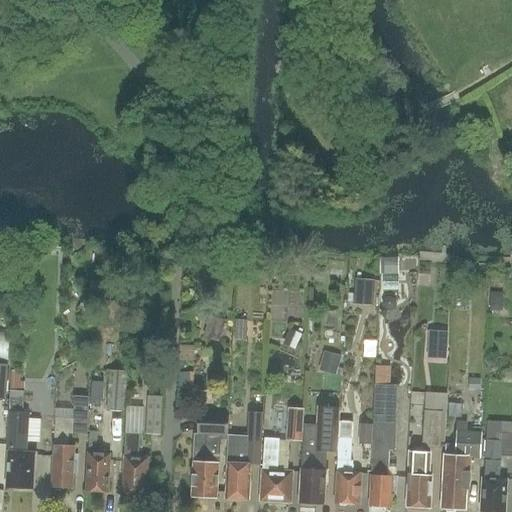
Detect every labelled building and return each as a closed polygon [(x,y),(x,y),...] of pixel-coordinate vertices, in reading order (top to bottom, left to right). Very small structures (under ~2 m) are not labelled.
[(356,279),(355,297),(374,298),(376,280),(356,279)] [(238,338),(260,339),(261,318),(238,318),(238,338)] [(0,330),(0,363),(10,364),(12,331),(0,330)] [(427,358),(447,359),(449,332),(429,331),(427,358)] [(325,349),(320,367),(338,371),(343,353),(325,349)] [(0,400),(7,401),(9,366),(0,365),(0,400)] [(13,371),(12,392),(8,449),(11,449),(9,488),(34,489),(35,472),(38,472),(39,455),(29,454),(31,414),(25,414),(27,383),(21,382),(22,372),(13,371)] [(126,412),(129,372),(110,371),(108,411),(126,412)] [(104,379),(92,379),(92,398),(104,398),(104,379)] [(470,379),(470,389),(481,390),(481,379),(470,379)] [(446,443),(448,394),(427,393),(424,446),(442,447),(442,442),(446,443)] [(162,435),(163,397),(149,396),(147,434),(162,435)] [(58,418),(57,434),(54,487),(73,488),(74,473),(79,474),(80,457),(75,457),(76,447),(69,446),(70,434),(88,435),(90,398),(76,397),(75,419),(58,418)] [(303,442),(305,410),(289,409),(287,441),(303,442)] [(323,472),(324,456),(324,452),(338,453),(340,410),(326,409),(325,427),(305,426),(301,504),(324,505),(326,486),(329,485),(329,472),(323,472)] [(397,411),(375,410),(372,473),(377,473),(377,476),(371,476),(370,508),(392,509),(393,495),(398,495),(399,477),(398,477),(398,469),(389,468),(390,451),(396,451),(397,411)] [(230,414),(200,412),(199,434),(197,434),(193,498),(218,499),(221,441),(228,441),(230,414)] [(228,464),(229,464),(227,500),(250,501),(252,465),(260,466),(263,414),(250,413),(248,437),(230,436),(228,464)] [(340,423),(339,438),(338,455),(340,455),(337,503),(339,503),(341,507),(346,507),(349,504),(361,505),(363,475),(354,475),(355,462),(349,461),(349,455),(351,456),(352,439),(353,424),(340,423)] [(373,425),(360,424),(359,445),(372,445),(373,425)] [(140,434),(127,433),(124,494),(148,495),(149,473),(151,471),(152,459),(139,458),(140,434)] [(458,433),(458,446),(446,445),(443,508),(466,510),(467,489),(471,489),(473,458),(482,459),(484,434),(458,433)] [(511,457),(511,433),(503,433),(502,442),(488,441),(486,479),(485,479),(483,511),(502,511),(506,511),(509,480),(501,480),(502,457),(511,457)] [(280,451),(265,450),(262,502),(291,504),(293,473),(278,473),(280,451)] [(416,454),(411,453),(408,507),(432,509),(434,476),(427,476),(428,459),(416,458),(416,454)] [(113,476),(114,462),(109,462),(109,455),(90,454),(87,492),(110,493),(111,478),(113,476)]
